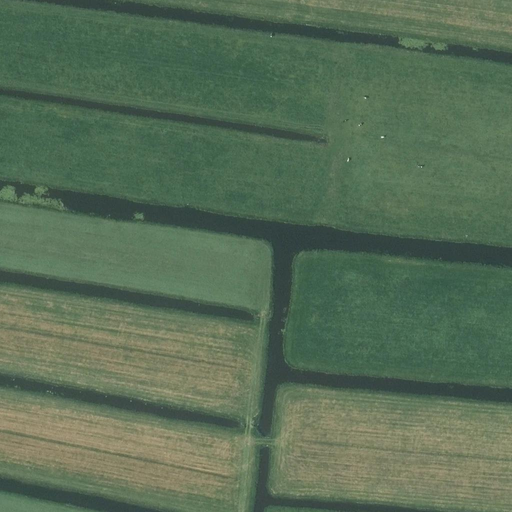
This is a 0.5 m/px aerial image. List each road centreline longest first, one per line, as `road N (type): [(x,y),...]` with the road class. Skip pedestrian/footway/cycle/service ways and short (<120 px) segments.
road 1 (track): [(42,48),(324,129),(511,157)]
road 2 (track): [(249,410),(253,446),(511,473)]
